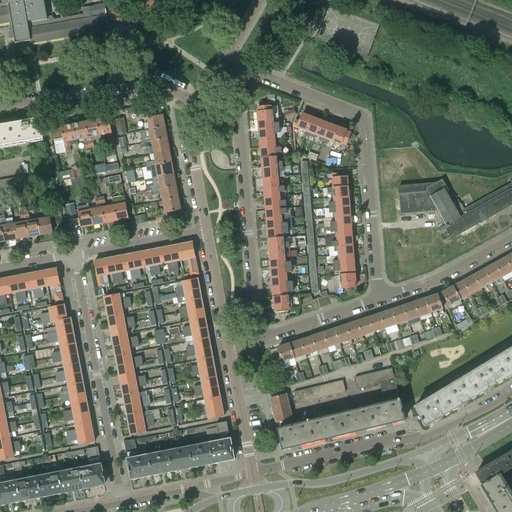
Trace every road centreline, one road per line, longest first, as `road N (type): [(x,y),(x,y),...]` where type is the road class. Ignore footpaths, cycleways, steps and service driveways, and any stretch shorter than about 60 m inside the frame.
road 1 (residential): [(379,297),(363,115),(247,73),(235,93),(254,339)]
road 2 (residential): [(511,393),(428,437),(252,473)]
road 3 (residential): [(123,502),(73,254)]
road 4 (residential): [(0,106),(145,87),(176,94)]
road 5 (secondary): [(420,455),(330,481),(272,486)]
road 6 (residential): [(207,229),(190,137),(194,104),(176,94)]
road 7 (residential): [(379,297),(511,238)]
road 8 (residential): [(73,254),(207,229)]
road 9 (residential): [(252,473),(123,502)]
road 10 (residential): [(254,339),(379,297)]
road 11 (residential): [(252,473),(229,347)]
road 12 (residential): [(229,347),(207,229)]
